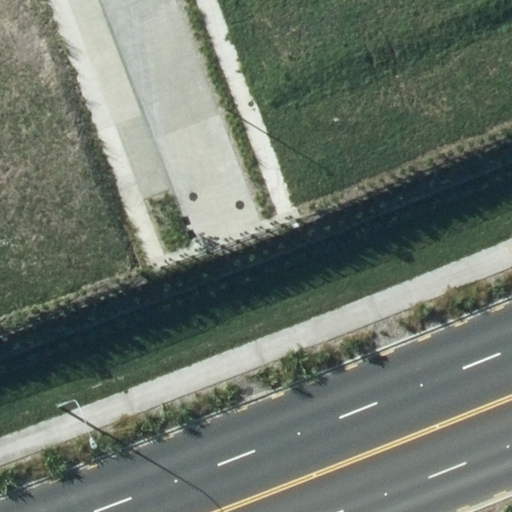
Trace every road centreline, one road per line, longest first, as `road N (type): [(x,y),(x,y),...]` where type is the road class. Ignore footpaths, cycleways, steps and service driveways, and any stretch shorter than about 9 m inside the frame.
road 1 (secondary): [(90,511),(511,348)]
road 2 (residential): [(133,0),(215,218)]
road 3 (secondary): [(511,444),(338,511)]
